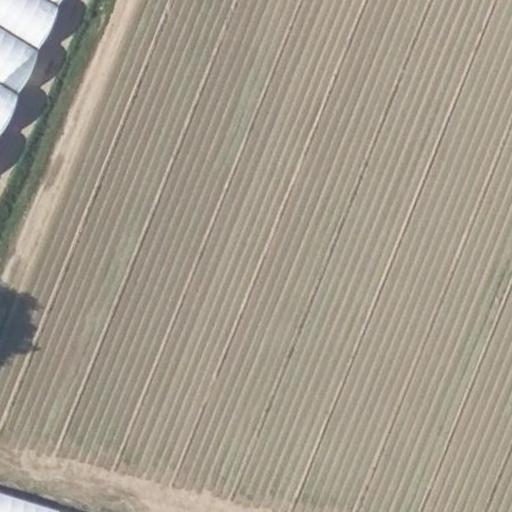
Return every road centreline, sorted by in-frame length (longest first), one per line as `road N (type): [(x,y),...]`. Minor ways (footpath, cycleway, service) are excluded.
road 1 (track): [(0,315),(127,0)]
road 2 (track): [(0,463),(190,511)]
road 3 (track): [(0,170),(75,0)]
